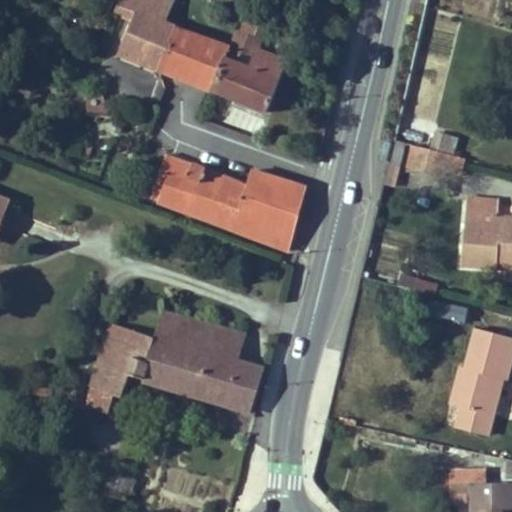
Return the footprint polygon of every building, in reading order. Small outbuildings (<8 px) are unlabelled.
[(228,45),(164,19),(172,0),(122,0),(119,10),(137,18),(122,54),(212,90),(228,46),(228,45)] [(267,113),(287,62),(257,51),(272,16),(248,5),(230,46),(228,46),(212,90),(267,113)] [(109,114),(103,94),(87,101),(88,111),(109,114)] [(447,152),(451,137),(436,133),(432,148),(447,152)] [(281,149),(284,140),(273,136),(270,145),(281,149)] [(453,153),(457,139),(451,137),(447,152),(453,153)] [(394,186),(404,143),(394,140),(384,184),(394,186)] [(387,162),(392,143),(384,141),(379,160),(387,162)] [(90,156),(93,147),(85,144),(82,153),(90,156)] [(444,176),(449,155),(432,150),(427,172),(444,176)] [(290,251),(307,187),(253,169),(250,177),(258,180),(253,192),(246,189),(248,185),(168,154),(152,198),(290,251)] [(253,192),(258,180),(250,177),(248,185),(246,189),(253,192)] [(0,226),(10,202),(0,197),(0,226)] [(498,217),(499,202),(467,199),(466,221),(498,224),(498,217)] [(511,261),(511,224),(498,224),(466,221),(462,265),(497,268),(498,261),(511,261)] [(511,269),(511,261),(498,261),(497,268),(511,269)] [(414,291),(418,278),(403,273),(400,287),(414,291)] [(427,315),(464,322),(467,307),(430,300),(427,315)] [(264,370),(238,362),(246,335),(164,313),(156,338),(113,324),(93,387),(114,394),(121,396),(129,374),(176,389),(252,411),(264,370)] [(507,380),(511,362),(511,337),(476,328),(466,368),(461,366),(451,404),(460,407),(455,426),(489,435),(495,414),(494,414),(486,412),(495,377),(504,379),(507,380)] [(494,414),(504,379),(495,377),(486,412),(494,414)] [(50,398),(53,390),(30,383),(27,391),(50,398)] [(109,413),(114,394),(93,387),(87,407),(109,413)] [(511,511),(511,482),(486,483),(486,470),(459,470),(459,472),(451,473),(451,492),(452,492),(467,492),(467,483),(472,483),(472,511),(511,511)] [(128,499),(134,479),(112,473),(106,493),(128,499)] [(451,492),(451,473),(439,473),(440,492),(451,492)] [(467,502),(467,492),(452,492),(452,503),(467,502)]
